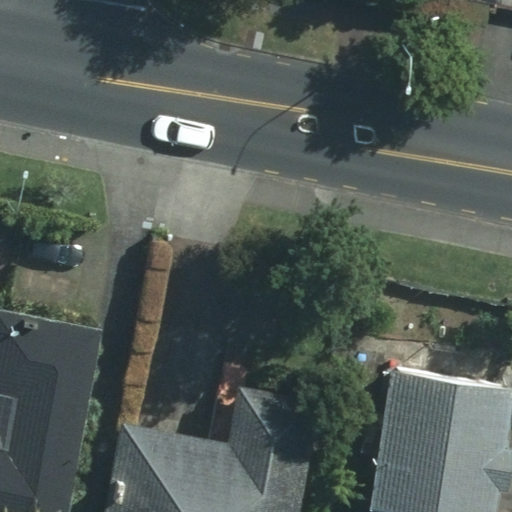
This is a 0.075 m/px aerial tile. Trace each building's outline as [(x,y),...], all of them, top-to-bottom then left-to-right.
[(505,0),(448,0),(449,2),(504,9),(505,0)] [(87,232),(28,228),(25,267),(85,271),(87,232)] [(0,511),(72,511),(106,326),(0,307),(0,390),(12,393),(2,450),(0,449),(0,511)] [(502,511),(511,432),(511,377),(503,376),(380,361),(361,511),(502,511)] [(227,432),(113,413),(96,511),(298,511),(318,396),(236,382),(227,432)]
